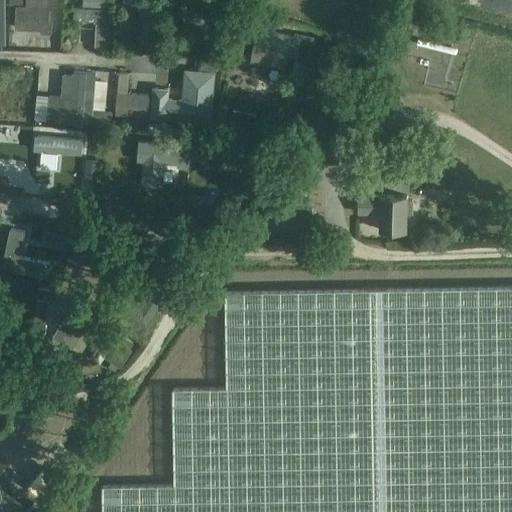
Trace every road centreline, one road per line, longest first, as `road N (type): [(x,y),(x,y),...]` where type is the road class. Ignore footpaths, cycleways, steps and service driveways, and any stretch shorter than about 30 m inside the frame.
road 1 (unknown): [(511,167),(435,126),(375,134),(347,181),(345,225),(359,249),(391,256)]
road 2 (unknown): [(391,256),(511,256)]
